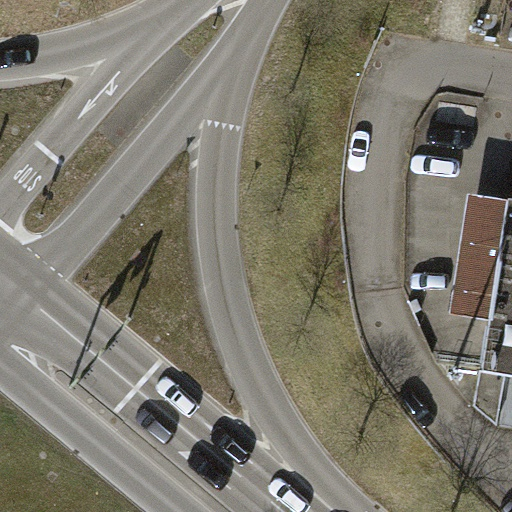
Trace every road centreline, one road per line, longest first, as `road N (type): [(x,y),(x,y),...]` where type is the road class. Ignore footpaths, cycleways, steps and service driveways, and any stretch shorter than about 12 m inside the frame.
road 1 (tertiary): [(319,511),(239,331),(223,262),(225,73)]
road 2 (primary): [(308,511),(41,281)]
road 3 (tertiary): [(41,281),(225,73)]
road 4 (primary): [(0,360),(181,511)]
road 5 (tertiary): [(152,36),(0,215)]
road 6 (tertiary): [(152,36),(0,60)]
